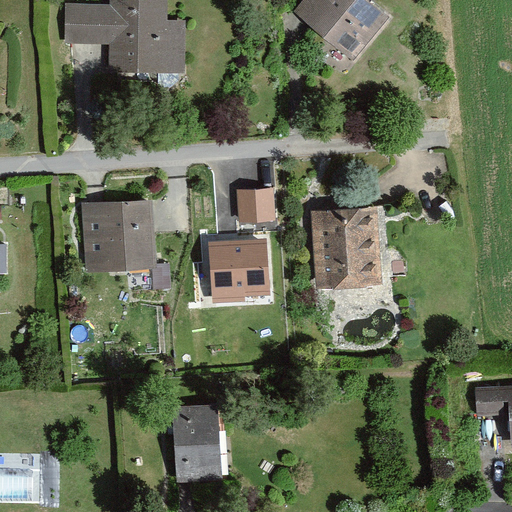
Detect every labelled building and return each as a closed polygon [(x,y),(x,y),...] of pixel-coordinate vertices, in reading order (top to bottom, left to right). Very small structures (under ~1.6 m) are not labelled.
[(160,20),(160,0),(107,0),(108,6),(66,5),(65,43),(106,43),(106,70),(179,70),(180,20),(160,20)] [(374,10),(361,0),(303,0),(293,12),(341,51),(374,10)] [(277,216),(277,184),(240,184),(240,216),(277,216)] [(150,267),(145,199),(81,204),(86,272),(150,267)] [(376,280),(370,205),(310,210),(315,284),(376,280)] [(0,267),(9,268),(10,241),(0,240),(0,267)] [(267,240),(209,243),(212,304),(245,302),(244,295),(270,293),(267,240)] [(511,389),(477,391),(478,413),(510,412),(511,446),(511,445),(511,389)] [(216,407),(172,410),(176,477),(221,475),(216,407)]
